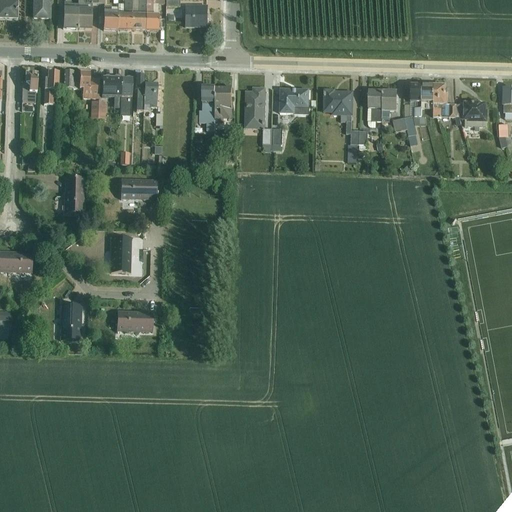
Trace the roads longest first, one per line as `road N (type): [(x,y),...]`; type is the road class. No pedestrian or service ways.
road 1 (tertiary): [(231,62),(511,70)]
road 2 (residential): [(11,214),(91,294),(158,297),(159,248)]
road 3 (tertiary): [(15,55),(231,62)]
road 4 (residential): [(15,55),(11,214)]
